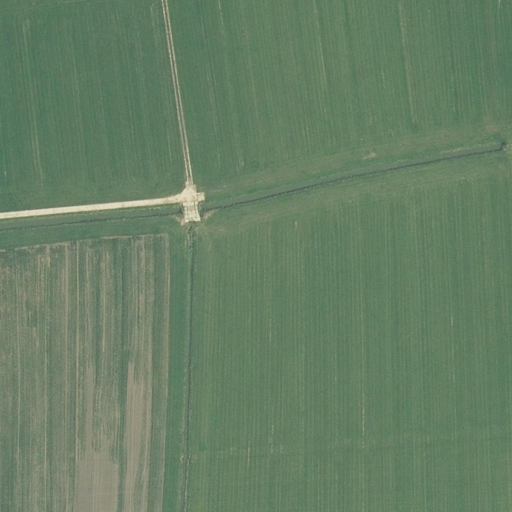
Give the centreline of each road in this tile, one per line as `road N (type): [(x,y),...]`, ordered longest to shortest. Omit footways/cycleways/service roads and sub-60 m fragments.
road 1 (track): [(164,0),(187,198)]
road 2 (track): [(187,198),(0,217)]
